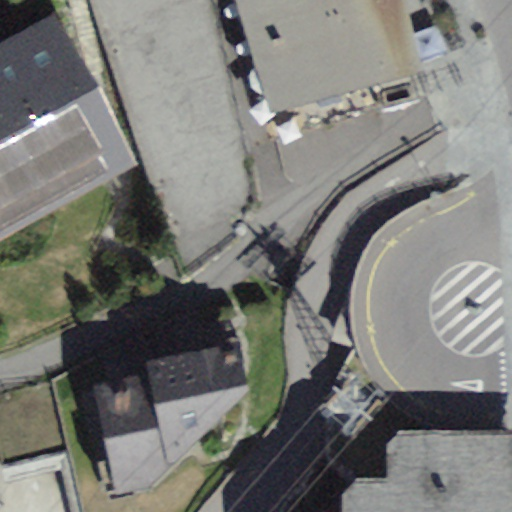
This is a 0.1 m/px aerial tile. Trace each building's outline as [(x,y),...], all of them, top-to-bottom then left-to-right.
[(254,0),(284,98),(414,58),(396,0),(254,0)] [(27,40),(0,54),(0,224),(98,172),(58,99),(27,40)] [(150,476),(231,399),(221,349),(109,375),(133,480),(150,476)] [(0,398),(0,453),(4,467),(70,450),(53,384),(0,398)] [(507,511),(508,446),(414,447),(347,511),(507,511)]
